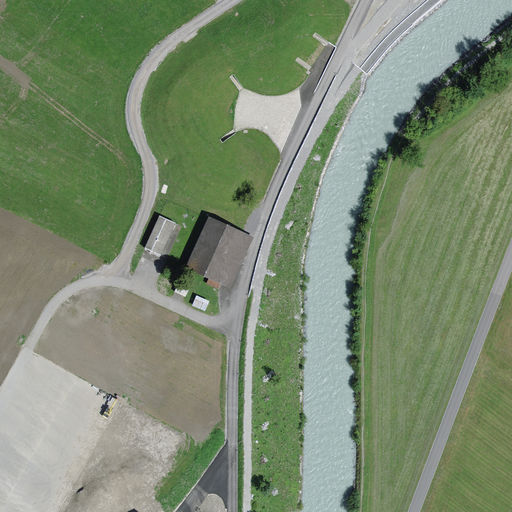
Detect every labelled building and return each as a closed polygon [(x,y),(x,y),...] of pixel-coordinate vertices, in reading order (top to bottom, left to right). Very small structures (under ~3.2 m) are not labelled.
[(175,223),(159,216),(145,248),(160,255),(161,254),(158,253),(172,222),(175,224),(175,223)] [(207,283),(218,289),(243,234),(210,219),(188,267),(210,277),(207,283)] [(188,289),(178,285),(175,292),(185,297),(188,289)] [(208,304),(195,298),(192,305),(205,311),(208,304)] [(273,351),(273,377),(290,377),(290,351),(273,351)]
